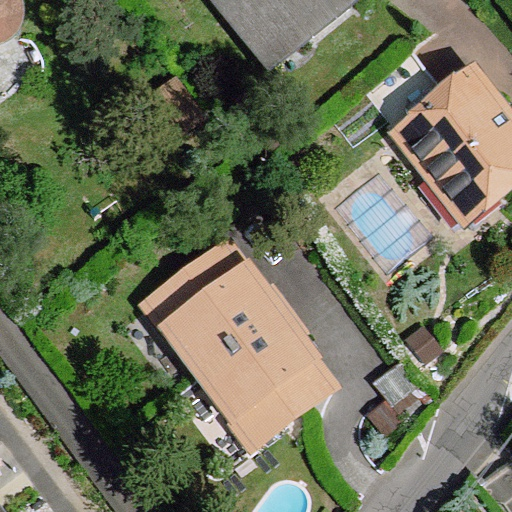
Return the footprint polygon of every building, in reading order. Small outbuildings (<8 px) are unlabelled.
[(0,0),(0,36),(3,36),(14,23),(17,11),(15,0),(0,0)] [(211,0),(268,70),(354,0),(211,0)] [(511,187),(511,114),(475,69),(394,135),(466,224),(511,187)] [(206,120),(177,80),(152,99),(182,138),(206,120)] [(337,386),(229,246),(149,307),(257,447),(337,386)] [(425,327),(408,340),(425,363),(442,351),(425,327)]
